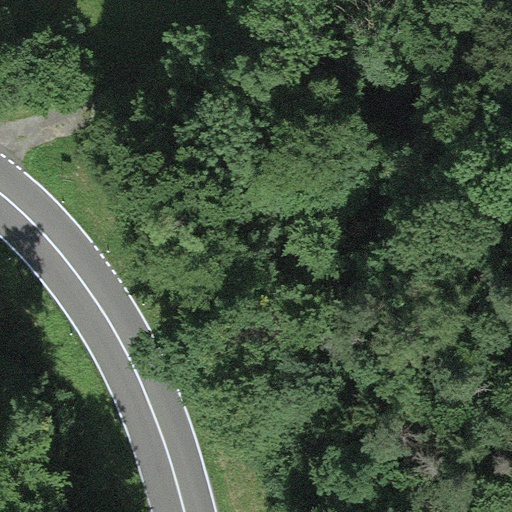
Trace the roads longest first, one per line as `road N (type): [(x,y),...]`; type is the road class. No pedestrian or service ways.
road 1 (tertiary): [(0,189),(38,224),(124,350),(172,511)]
road 2 (track): [(0,121),(88,49),(245,0)]
